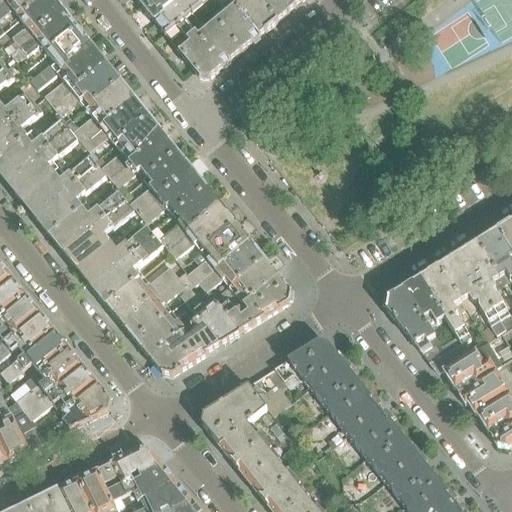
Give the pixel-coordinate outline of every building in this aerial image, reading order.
[(0,0),(0,10),(12,0),(0,0)] [(20,23),(48,0),(12,0),(0,10),(0,25),(10,17),(10,15),(14,16),(20,23)] [(10,58),(64,15),(51,0),(48,0),(20,23),(29,33),(24,33),(13,42),(16,45),(6,53),(10,58)] [(151,0),(134,0),(141,8),(151,0)] [(155,26),(188,0),(151,0),(141,8),(155,26)] [(193,18),(203,10),(205,12),(220,0),(188,0),(155,26),(166,40),(186,24),(193,18)] [(260,41),(227,0),(220,0),(205,12),(209,17),(220,8),(228,16),(217,26),(242,56),(260,41)] [(279,25),(258,0),(227,0),(260,41),(278,26),(277,26),(279,25)] [(296,10),(288,0),(258,0),(279,25),(288,17),(296,11),(295,11),(296,10)] [(288,0),(296,10),(309,0),(288,0)] [(48,58),(78,33),(64,15),(10,58),(18,68),(27,60),(38,53),(38,50),(42,51),(48,58)] [(242,56),(217,26),(206,34),(193,18),(186,24),(224,71),(242,56)] [(224,71),(186,24),(166,40),(194,75),(199,81),(210,82),(224,71)] [(39,94),(62,76),(92,50),(78,33),(48,58),(55,67),(32,85),(39,94)] [(68,83),(46,101),(54,111),(107,68),(92,50),(62,76),(68,83)] [(0,82),(9,75),(0,64),(0,82)] [(90,111),(121,86),(107,68),(54,111),(62,121),(84,103),(90,111)] [(0,95),(15,83),(9,75),(0,82),(0,95)] [(0,109),(0,138),(37,109),(46,102),(45,101),(39,94),(32,85),(30,83),(21,90),(13,96),(20,105),(6,116),(0,109)] [(82,147),(135,104),(121,86),(90,111),(96,119),(79,133),(73,138),(80,147),(81,146),(82,147)] [(119,146),(149,121),(135,104),(82,147),(90,156),(112,138),(119,146)] [(28,143),(22,135),(44,118),(37,109),(0,138),(0,167),(39,136),(38,135),(28,143)] [(110,182),(164,139),(149,121),(119,146),(125,155),(103,173),(110,182)] [(0,177),(9,188),(78,132),(72,126),(65,131),(63,128),(44,143),(39,136),(0,167),(0,177)] [(56,181),(49,172),(80,147),(73,138),(79,133),(78,132),(9,188),(23,207),(56,181)] [(147,182),(178,157),(164,139),(110,182),(119,192),(126,200),(129,198),(123,189),(141,174),(147,182)] [(139,218),(192,175),(178,157),(147,182),(154,190),(131,208),(139,218)] [(37,224),(99,173),(91,162),(61,187),(56,181),(23,207),(37,224)] [(106,182),(99,173),(37,224),(51,241),(83,214),(82,213),(96,203),(90,196),(106,182)] [(176,218),(207,192),(192,175),(139,218),(147,228),(170,210),(176,218)] [(168,253),(221,210),(207,192),(176,218),(183,226),(164,241),(160,244),(165,250),(168,253)] [(65,258),(127,208),(119,198),(89,222),(83,214),(51,241),(65,258)] [(111,248),(105,241),(135,217),(127,208),(65,258),(78,275),(111,248)] [(205,253),(236,228),(221,210),(168,253),(176,263),(199,245),(205,253)] [(511,225),(497,235),(511,259),(511,225)] [(196,290),(199,287),(250,246),(236,228),(205,253),(212,261),(188,280),(186,278),(179,283),(186,291),(188,289),(191,293),(196,289),(196,290)] [(92,292),(161,237),(157,233),(151,237),(147,232),(117,257),(111,248),(78,275),(92,292)] [(511,259),(497,235),(477,247),(499,283),(504,289),(510,286),(511,288),(511,259)] [(140,284),(134,276),(165,250),(160,244),(164,241),(161,237),(92,292),(107,310),(140,284)] [(229,292),(264,264),(250,246),(199,287),(207,297),(223,284),(229,292)] [(492,287),(499,283),(477,247),(438,272),(460,307),(468,302),(474,311),(482,312),(481,317),(490,330),(487,332),(494,343),(506,336),(499,325),(507,319),(498,304),(494,302),(497,294),(492,287)] [(230,322),(279,282),(264,264),(229,292),(230,292),(215,304),(230,322)] [(0,291),(12,282),(0,267),(0,291)] [(121,328),(178,282),(170,272),(146,292),(140,284),(107,310),(121,328)] [(452,312),(460,307),(438,272),(420,283),(445,325),(456,342),(460,349),(464,347),(467,351),(468,349),(471,347),(458,327),(455,326),(457,319),(452,312)] [(0,321),(26,300),(12,282),(0,291),(0,321)] [(172,316),(165,308),(178,297),(186,291),(179,283),(178,282),(121,328),(135,346),(172,316)] [(242,337),(289,308),(290,308),(291,297),(279,282),(230,322),(242,337)] [(445,325),(420,283),(402,294),(421,325),(423,324),(424,323),(430,320),(436,330),(445,325)] [(230,322),(215,304),(214,305),(211,302),(203,308),(191,293),(188,289),(186,291),(178,297),(191,314),(201,324),(209,335),(222,350),(242,337),(230,322)] [(435,340),(424,323),(423,324),(421,325),(402,294),(388,303),(387,313),(430,368),(447,358),(442,351),(441,351),(439,348),(440,348),(435,340)] [(0,350),(41,318),(26,300),(0,321),(0,327),(4,332),(0,334),(0,350)] [(150,364),(201,324),(191,314),(178,324),(172,316),(135,346),(150,364)] [(0,365),(19,350),(25,358),(54,334),(41,318),(0,350),(0,365)] [(201,324),(150,364),(162,379),(173,381),(207,359),(196,345),(209,335),(201,324)] [(487,332),(481,336),(488,347),(494,343),(487,332)] [(39,376),(68,352),(54,334),(25,358),(0,378),(8,387),(33,368),(39,376)] [(222,350),(209,335),(196,345),(207,359),(222,350)] [(456,342),(442,351),(447,358),(452,355),(460,349),(456,342)] [(310,392),(345,364),(340,357),(337,359),(328,348),(318,347),(267,379),(280,395),(288,390),(286,386),(293,380),(295,381),(300,386),(306,387),(310,392)] [(472,359),(467,351),(464,347),(460,349),(452,355),(447,358),(430,368),(439,378),(440,378),(444,375),(444,376),(472,359)] [(14,425),(83,370),(68,352),(39,376),(25,387),(32,395),(9,413),(12,420),(14,425)] [(511,396),(497,375),(490,364),(485,367),(478,355),(472,359),(444,376),(465,409),(468,407),(475,418),(477,417),(511,396)] [(330,416),(362,390),(348,374),(351,372),(345,364),(310,392),(330,416)] [(32,426),(61,403),(67,411),(96,386),(83,370),(14,425),(21,439),(36,432),(32,426)] [(30,455),(108,416),(111,405),(96,386),(67,411),(61,415),(67,422),(63,425),(60,426),(57,419),(56,418),(36,432),(21,439),(30,455)] [(220,451),(247,429),(267,413),(260,405),(261,399),(253,388),(204,419),(202,428),(220,451)] [(367,462),(399,437),(389,425),(392,422),(386,415),(382,418),(376,412),(381,408),(374,400),(372,403),(362,390),(330,416),(367,462)] [(511,450),(511,397),(511,396),(477,417),(498,451),(508,453),(511,450)] [(21,439),(14,425),(12,420),(4,424),(0,416),(0,444),(10,465),(30,455),(21,439)] [(236,470),(266,445),(261,437),(256,441),(247,429),(220,451),(236,470)] [(339,437),(328,445),(334,453),(344,444),(345,444),(339,437)] [(386,487),(421,459),(415,451),(413,454),(399,437),(367,462),(386,487)] [(0,469),(10,465),(0,444),(0,469)] [(344,444),(334,453),(339,459),(349,450),(344,444)] [(250,488),(277,466),(269,457),(274,454),(266,445),(236,470),(250,488)] [(122,489),(162,469),(152,456),(141,454),(98,475),(105,488),(119,481),(122,489)] [(439,486),(430,475),(424,468),(427,466),(421,459),(386,487),(406,511),(439,486)] [(264,506),(295,481),(289,473),(285,476),(277,466),(250,488),(264,506)] [(142,505),(177,488),(162,469),(122,489),(109,496),(115,508),(134,499),(138,507),(142,505)] [(117,511),(115,508),(109,496),(105,488),(98,475),(79,484),(92,511),(117,511)] [(269,511),(292,511),(305,502),(297,491),(301,488),(295,481),(264,506),(269,511)] [(92,511),(79,484),(58,494),(66,511),(92,511)] [(458,511),(457,511),(455,509),(452,506),(457,502),(451,495),(448,497),(439,486),(406,511),(464,511),(462,509),(458,511)] [(179,511),(192,506),(177,488),(142,505),(144,511),(179,511)] [(66,511),(58,494),(30,508),(31,511),(66,511)] [(320,511),(318,509),(314,511),(313,511),(305,502),(292,511),(320,511)]
